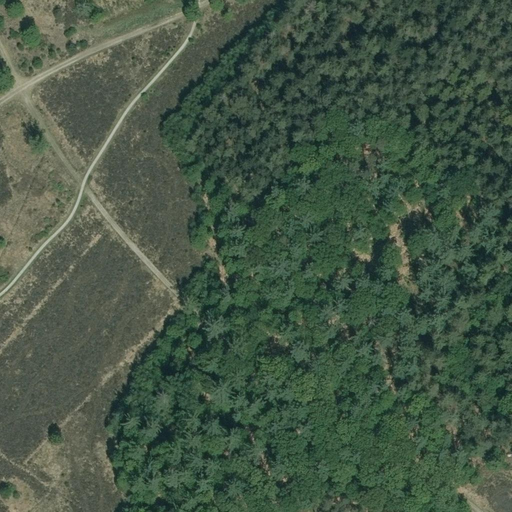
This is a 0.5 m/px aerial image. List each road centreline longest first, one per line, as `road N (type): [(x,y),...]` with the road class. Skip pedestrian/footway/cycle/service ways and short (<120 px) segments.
road 1 (track): [(362,438),(183,296),(83,184),(16,80)]
road 2 (track): [(201,0),(16,80)]
road 3 (track): [(483,511),(378,446)]
